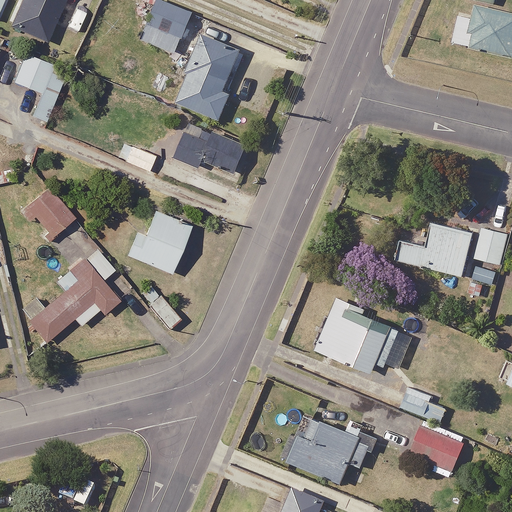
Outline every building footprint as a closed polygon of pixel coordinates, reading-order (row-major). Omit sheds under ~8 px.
[(62,0),(18,0),(9,23),(46,39),(62,0)] [(176,46),(191,9),(170,0),(154,0),(142,31),(176,46)] [(511,10),(475,2),(472,14),(458,11),(451,40),(511,54),(511,10)] [(239,48),(204,33),(177,99),(219,117),(230,91),(222,88),(239,48)] [(46,120),(63,78),(21,61),(13,79),(40,90),(31,114),(46,120)] [(234,171),(246,141),(186,116),(170,153),(198,165),(202,157),(234,171)] [(155,153),(129,142),(122,158),(148,169),(155,153)] [(0,181),(16,179),(14,165),(0,167),(0,181)] [(29,221),(34,216),(54,237),(75,217),(39,178),(18,198),(21,201),(16,206),(29,221)] [(190,222),(152,206),(143,228),(137,225),(126,251),(169,270),(190,222)] [(472,225),(431,215),(423,243),(399,237),(394,256),(461,272),(472,225)] [(510,231),(481,224),(473,254),(502,262),(510,231)] [(115,268),(96,245),(55,279),(60,284),(45,297),(48,301),(28,317),(45,338),(73,315),(79,323),(99,307),(103,311),(118,298),(102,278),(115,268)] [(180,316),(151,285),(141,295),(169,326),(180,316)] [(373,308),(336,293),(314,345),(371,369),(376,359),(398,368),(413,332),(389,322),(386,329),(367,321),(373,308)] [(445,404),(430,398),(424,414),(440,420),(445,404)] [(370,441),(305,411),(285,456),(339,480),(349,459),(360,464),(370,441)] [(463,440),(420,424),(410,451),(434,460),(432,468),(450,474),(463,440)] [(318,511),(324,499),(293,485),(280,511),(318,511)] [(484,511),(462,503),(458,511),(484,511)]
